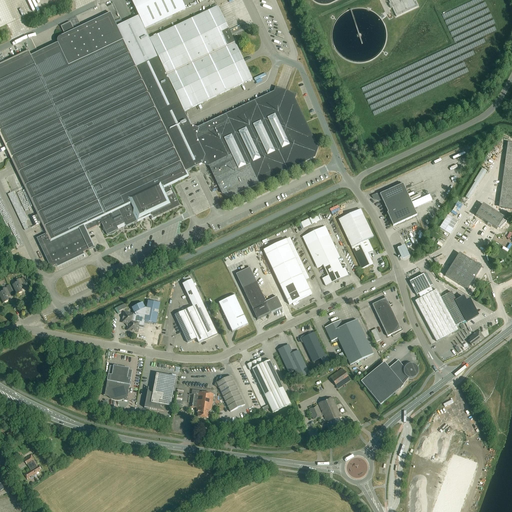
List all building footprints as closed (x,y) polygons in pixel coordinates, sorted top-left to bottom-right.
[(165,0),(131,0),(139,16),(146,30),(174,16),(165,0)] [(396,17),(418,7),(414,0),(388,0),(390,4),(389,4),(391,9),(392,8),(396,17)] [(0,65),(0,134),(11,158),(12,159),(14,164),(18,173),(38,215),(31,218),(35,226),(42,223),(47,234),(36,239),(48,264),(50,268),(53,267),(56,266),(84,252),(86,251),(88,250),(89,250),(94,247),(86,231),(98,225),(99,225),(101,224),(102,224),(103,226),(103,227),(103,228),(103,229),(103,230),(104,230),(104,231),(104,232),(105,232),(106,233),(107,235),(109,234),(110,234),(111,234),(112,234),(112,233),(113,233),(114,233),(115,232),(116,231),(118,230),(117,227),(124,224),(125,227),(126,227),(141,220),(147,217),(150,216),(150,217),(151,220),(156,218),(155,218),(180,206),(169,185),(173,183),(177,181),(187,176),(185,172),(192,168),(198,165),(202,164),(209,166),(210,167),(222,194),(231,197),(314,157),(317,149),(305,123),(304,123),(293,100),(295,95),(288,93),(287,93),(286,92),(284,92),(277,89),(276,89),(275,89),(274,93),(198,128),(190,126),(183,112),(252,79),(244,64),(242,59),(232,38),(231,37),(230,35),(229,31),(217,7),(211,10),(185,22),(156,35),(150,39),(146,30),(139,16),(116,27),(109,13),(74,30),(70,22),(61,27),(65,35),(60,37),(59,37),(59,38),(58,38),(58,39),(57,39),(57,40),(57,41),(58,43),(37,53),(31,56),(29,51),(22,55),(0,65)] [(184,16),(186,21),(196,16),(194,11),(184,16)] [(467,197),(471,199),(488,170),(484,168),(467,197)] [(399,185),(399,186),(389,191),(388,189),(371,196),(372,197),(372,198),(373,198),(373,199),(374,199),(374,200),(375,200),(376,201),(377,201),(378,201),(379,201),(380,201),(382,201),(388,213),(387,213),(387,214),(393,226),(395,225),(417,216),(414,209),(432,201),(429,195),(411,203),(402,183),(399,185)] [(511,196),(504,195),(502,208),(511,209),(511,196)] [(504,218),(488,208),(483,205),(476,217),(497,230),(498,228),(500,229),(506,223),(503,220),(504,218)] [(373,251),(368,240),(373,237),(360,210),(338,220),(351,248),(362,269),(373,264),(368,254),(373,251)] [(300,222),(303,228),(323,220),(320,214),(300,222)] [(340,258),(325,227),(303,237),(317,269),(323,266),(328,277),(322,279),(326,287),(348,276),(345,269),(343,270),(338,259),(340,258)] [(290,238),(286,240),(264,251),(289,305),(312,294),(306,281),(309,279),(290,238)] [(412,256),(406,244),(399,248),(404,259),(412,256)] [(467,290),(482,268),(459,253),(445,276),(467,290)] [(250,268),(236,275),(238,279),(258,320),(282,308),(277,297),(266,302),(252,273),(250,268)] [(424,274),(410,282),(417,296),(419,295),(421,299),(415,302),(436,342),(458,330),(456,326),(466,321),(467,322),(478,316),(469,300),(466,302),(463,296),(452,302),(448,294),(441,298),(437,290),(433,292),(424,274)] [(21,289),(25,287),(21,279),(17,281),(18,283),(13,285),(17,295),(22,292),(21,289)] [(193,307),(175,316),(188,343),(197,339),(199,344),(217,335),(202,303),(192,280),(182,285),(193,307)] [(7,297),(11,295),(7,288),(3,290),(4,292),(0,293),(0,296),(3,303),(9,301),(7,297)] [(232,332),(249,325),(235,296),(219,303),(232,332)] [(400,327),(394,315),(390,307),(392,306),(386,297),(382,300),(382,301),(373,305),(388,337),(392,335),(393,337),(403,331),(401,327),(400,327)] [(155,303),(148,302),(147,310),(145,321),(156,323),(160,304),(155,303)] [(134,315),(124,313),(122,323),(126,324),(128,327),(128,331),(138,333),(138,328),(139,328),(143,327),(144,328),(145,321),(147,310),(145,309),(142,303),(132,308),(135,313),(134,315)] [(374,355),(368,343),(357,320),(343,327),(341,320),(325,328),(331,342),(338,339),(350,366),(374,355)] [(378,328),(372,331),(377,342),(382,340),(378,328)] [(474,345),(484,338),(479,331),(469,338),(470,340),(468,341),(472,346),(474,344),(474,345)] [(313,362),(321,359),(325,368),(332,365),(327,355),(325,356),(314,333),(302,339),(313,362)] [(278,351),(288,373),(294,371),(298,378),(309,373),(299,351),(293,354),(289,346),(278,351)] [(291,404),(283,388),(270,360),(263,364),(261,358),(247,365),(249,371),(252,369),(272,413),(291,404)] [(389,368),(384,363),(361,382),(380,406),(404,386),(403,385),(409,378),(410,378),(411,379),(412,378),(413,378),(414,378),(415,377),(416,377),(417,376),(417,375),(418,373),(418,372),(418,371),(418,370),(418,369),(417,368),(416,367),(415,366),(414,365),(412,365),(410,365),(409,365),(408,365),(407,366),(406,367),(405,369),(398,361),(389,368)] [(110,367),(109,372),(105,396),(108,397),(115,401),(123,400),(127,400),(132,371),(129,370),(129,369),(114,366),(113,367),(110,367)] [(338,389),(351,381),(342,369),(333,375),(332,373),(330,375),(331,377),(330,377),(338,389)] [(171,408),(176,378),(156,374),(153,394),(150,393),(148,390),(149,388),(148,388),(145,408),(165,412),(163,411),(161,408),(161,406),(171,408)] [(231,413),(245,406),(231,377),(223,381),(217,379),(215,386),(219,388),(231,413)] [(192,390),(192,392),(190,407),(197,408),(196,411),(197,411),(197,413),(198,413),(197,418),(208,419),(208,416),(209,411),(212,410),(214,395),(208,394),(208,393),(192,390)] [(322,426),(327,424),(329,423),(331,429),(342,424),(339,419),(341,418),(332,398),(319,404),(325,420),(320,422),(322,426)] [(322,416),(317,406),(309,409),(311,414),(311,413),(312,415),(311,415),(313,420),(322,416)] [(38,465),(31,455),(24,460),(27,465),(27,464),(31,470),(24,474),(28,480),(30,479),(29,477),(32,476),(33,477),(37,474),(36,473),(41,470),(38,465)]
